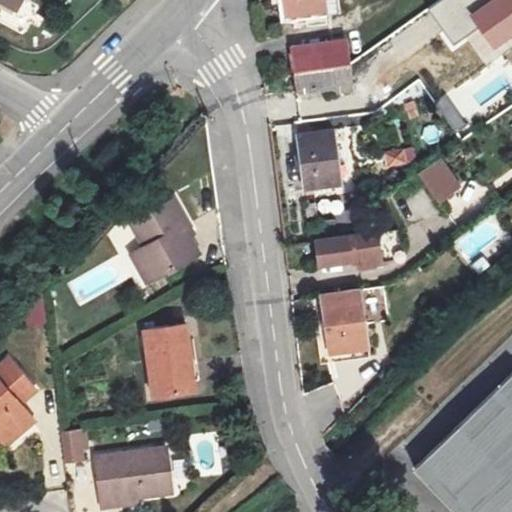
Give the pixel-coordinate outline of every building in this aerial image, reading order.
[(0,0),(0,1),(24,14),(31,0),(0,0)] [(277,0),(277,1),(281,20),(317,14),(318,21),(327,20),(323,0),(277,0)] [(342,41),(341,37),(332,38),(332,42),(334,42),(336,47),(291,53),(294,73),(348,64),(345,40),(342,41)] [(354,63),(355,86),(371,85),(370,63),(354,63)] [(352,88),(348,64),(294,73),(297,92),(341,84),(342,90),(352,88)] [(461,105),(445,111),(451,129),(468,123),(461,105)] [(333,129),(296,134),(303,187),(340,183),(333,129)] [(386,153),(388,164),(403,161),(402,149),(386,153)] [(419,172),(440,203),(463,187),(442,156),(419,172)] [(135,200),(157,176),(149,169),(127,193),(135,200)] [(135,200),(127,193),(119,202),(127,209),(135,200)] [(186,237),(180,228),(185,225),(188,223),(176,199),(130,223),(144,248),(132,254),(148,283),(201,253),(190,234),(186,237)] [(180,228),(186,237),(190,234),(185,225),(180,228)] [(360,264),(376,261),(371,231),(315,240),(319,261),(359,256),(360,264)] [(507,243),(499,235),(474,257),(482,267),(507,243)] [(25,301),(28,322),(46,319),(41,284),(25,301)] [(325,327),(328,352),(368,346),(378,353),(374,324),(364,326),(359,289),(320,295),(325,327)] [(144,328),(152,394),(188,389),(186,379),(184,358),(192,358),(187,322),(144,328)] [(328,352),(325,327),(317,328),(321,361),(378,353),(368,346),(328,352)] [(184,358),(186,379),(199,377),(197,357),(192,358),(184,358)] [(0,440),(4,445),(33,421),(18,403),(34,390),(8,358),(0,365),(0,440)] [(79,427),(81,446),(90,446),(87,426),(79,427)] [(61,429),(65,459),(82,456),(81,446),(79,427),(61,429)] [(511,511),(511,446),(506,441),(473,472),(508,509),(505,511),(511,511)] [(120,497),(141,494),(172,490),(166,445),(96,454),(102,505),(121,502),(120,497)]
